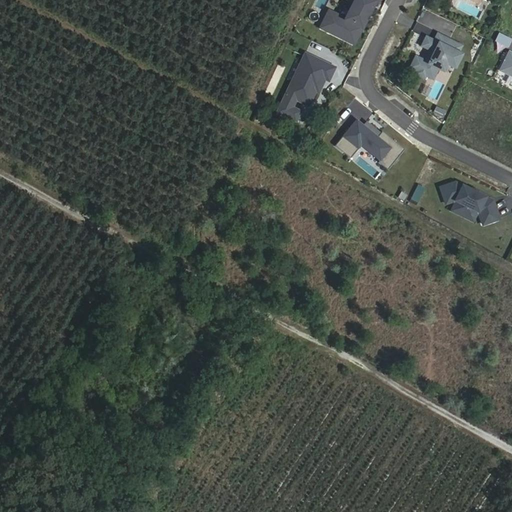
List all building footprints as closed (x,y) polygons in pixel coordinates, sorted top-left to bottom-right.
[(321,27),(354,43),(375,1),(372,0),(346,0),(353,3),(345,19),(329,11),(321,27)] [(445,46),(448,39),(437,34),(434,41),(445,46)] [(446,63),(454,67),(461,54),(457,52),(461,46),(448,39),(445,46),(434,41),(426,37),(422,45),(430,49),(429,51),(430,53),(427,58),(426,57),(424,61),(416,57),(410,67),(418,71),(417,73),(424,77),(426,74),(433,78),(438,68),(443,70),(446,63)] [(305,53),(277,112),(296,121),(301,111),(291,107),(295,98),(302,101),(308,88),(315,91),(318,93),(323,83),(321,82),(323,78),(325,79),(328,81),(335,67),(305,53)] [(308,88),(302,101),(309,105),(315,91),(308,88)] [(435,108),(432,113),(441,118),(444,112),(435,108)] [(404,149),(382,131),(377,136),(371,131),(373,128),(365,122),(363,124),(356,119),(335,145),(350,158),(360,145),(379,160),(378,162),(387,169),(404,149)] [(476,193),(471,191),(455,183),(440,188),(445,204),(454,201),(454,202),(453,204),(454,204),(475,214),(476,215),(477,213),(478,213),(482,225),(499,220),(492,201),(476,193)] [(414,192),(421,195),(425,187),(418,184),(414,192)] [(421,195),(414,192),(411,198),(418,202),(421,195)] [(475,214),(454,204),(451,211),(472,221),(475,214)]
